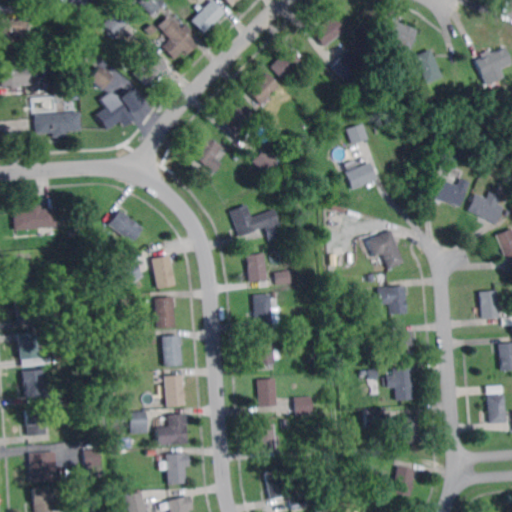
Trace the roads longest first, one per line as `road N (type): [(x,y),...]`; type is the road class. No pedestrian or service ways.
road 1 (residential): [(233,511),(209,257),(178,202),(138,173)]
road 2 (residential): [(429,242),(441,265),(456,457),(444,511)]
road 3 (residential): [(288,0),(195,92),(138,173)]
road 4 (residential): [(138,173),(0,174)]
road 5 (residential): [(455,478),(511,474),(504,454),(456,457)]
